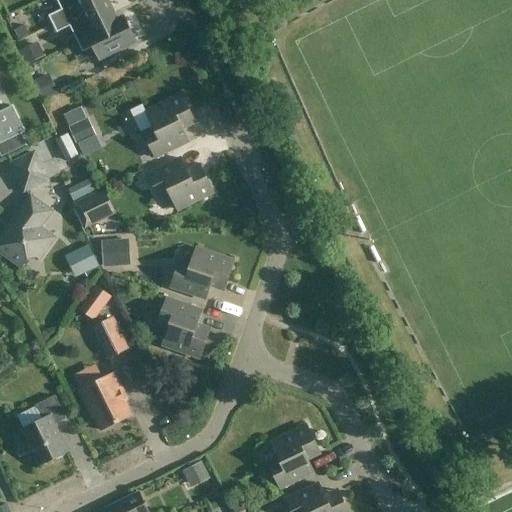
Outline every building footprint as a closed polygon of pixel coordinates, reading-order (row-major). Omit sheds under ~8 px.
[(71,29),(109,11),(103,0),(73,0),(60,6),(62,10),(49,16),(57,33),(70,27),(71,29)] [(109,11),(71,29),(83,53),(93,47),(98,58),(134,40),(124,19),(115,23),(109,11)] [(26,66),(45,57),(37,42),(19,52),(26,66)] [(43,100),(58,92),(48,73),(33,80),(43,100)] [(182,129),(194,123),(181,95),(146,112),(153,128),(143,133),(155,158),(188,142),(182,129)] [(2,111),(0,112),(0,143),(8,140),(2,127),(15,121),(20,133),(25,131),(13,106),(2,111)] [(72,144),(89,138),(82,118),(65,124),(72,144)] [(36,150),(8,163),(23,193),(50,180),(36,150)] [(177,211),(213,193),(200,166),(187,172),(181,159),(147,175),(159,199),(170,194),(177,211)] [(86,227),(114,213),(104,192),(75,206),(86,227)] [(43,224),(52,212),(30,197),(4,233),(5,234),(0,240),(0,252),(21,267),(28,258),(37,257),(40,259),(54,239),(38,227),(41,223),(43,224)] [(68,279),(94,270),(84,244),(58,254),(68,279)] [(224,290),(233,261),(196,248),(190,265),(179,262),(171,287),(205,299),(210,286),(224,290)] [(199,358),(210,330),(196,325),(201,311),(166,299),(157,325),(168,328),(162,345),(199,358)] [(109,358),(127,349),(112,319),(94,328),(109,358)] [(101,431),(132,416),(120,392),(122,390),(114,373),(79,391),(92,418),(94,417),(101,431)] [(39,467),(69,453),(55,425),(66,419),(54,396),(35,406),(41,419),(20,430),(27,443),(28,443),(39,467)] [(307,459),(319,453),(306,426),(271,443),(278,459),(268,464),(280,489),(313,473),(307,459)] [(75,430),(65,435),(72,451),(82,446),(75,430)] [(194,457),(171,469),(181,487),(204,475),(194,457)] [(347,511),(338,491),(325,497),(318,484),(285,500),(291,511),(347,511)] [(147,511),(139,493),(107,509),(108,511),(147,511)]
